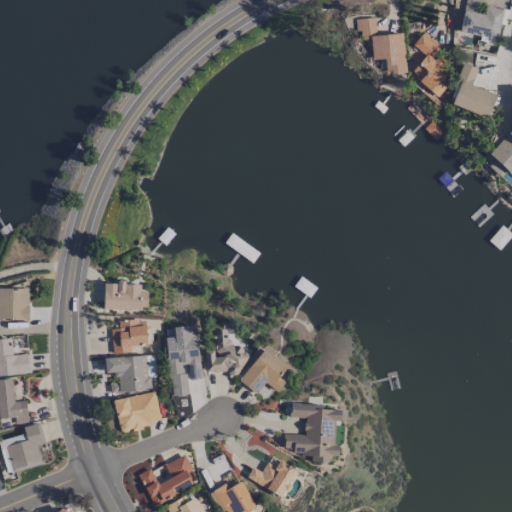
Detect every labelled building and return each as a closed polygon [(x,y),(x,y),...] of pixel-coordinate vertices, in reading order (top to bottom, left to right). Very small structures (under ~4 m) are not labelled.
[(502,9),(484,6),(482,15),(475,13),(477,0),(476,0),(463,0),(458,32),(496,39),(502,9)] [(402,33),(374,35),(373,18),(353,19),(354,31),(360,31),(361,40),(369,39),(370,60),(383,59),(384,73),(404,72),(402,33)] [(412,85),(439,108),(446,100),(440,95),(446,88),(439,83),(447,74),(440,67),(444,62),(433,53),(439,46),(422,32),(411,45),(424,55),(410,71),(418,78),(412,85)] [(487,117),(494,94),(470,86),(476,68),(460,63),(454,84),(457,84),(451,106),(487,117)] [(510,129),(490,152),(490,157),(511,176),(511,175),(511,87),(510,88),(510,129)] [(500,177),(505,170),(493,161),(488,167),(500,177)] [(102,309),(146,310),(146,291),(139,291),(139,284),(124,284),(124,282),(102,282),(102,309)] [(0,319),(26,320),(27,289),(0,287),(0,319)] [(129,353),(129,345),(145,345),(144,320),(116,321),(117,329),(110,329),(111,353),(129,353)] [(204,372),(237,371),(236,348),(227,349),(226,322),(213,323),(214,350),(204,351),(204,372)] [(200,379),(194,325),(172,328),(173,336),(164,337),(169,380),(179,379),(180,389),(170,390),(171,396),(187,394),(186,381),(200,379)] [(28,354),(11,355),(10,338),(0,339),(0,375),(29,374),(28,354)] [(237,380),(255,394),(263,382),(276,392),(284,382),(277,377),(286,366),(262,348),(237,380)] [(103,358),(104,373),(116,373),(117,383),(109,383),(109,392),(147,390),(146,356),(103,358)] [(25,401),(12,402),(10,379),(0,379),(0,418),(13,417),(14,424),(27,423),(25,401)] [(160,423),(153,392),(112,400),(118,431),(160,423)] [(339,410),(321,409),(321,404),(289,403),(288,417),(303,418),(302,435),(282,434),(282,452),(310,453),(310,462),(327,462),(328,456),(337,457),(337,445),(332,445),(333,421),(339,421),(339,410)] [(23,434),(0,439),(0,450),(6,474),(41,464),(36,445),(43,443),(38,423),(21,427),(23,434)] [(136,474),(152,506),(192,486),(185,473),(191,470),(183,454),(163,465),(169,476),(156,483),(148,468),(136,474)] [(259,472),(251,467),(245,477),(279,498),(296,471),(277,460),(273,467),(266,462),(259,472)] [(245,511),(254,507),(239,481),(227,488),(224,483),(212,490),(224,511),(245,511)] [(164,506),(166,511),(200,511),(192,498),(185,501),(182,496),(164,506)]
